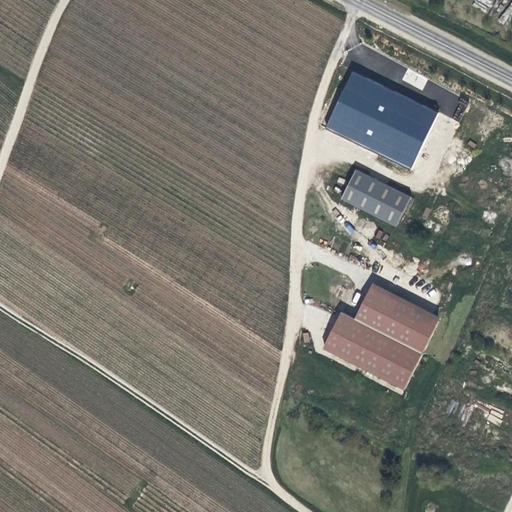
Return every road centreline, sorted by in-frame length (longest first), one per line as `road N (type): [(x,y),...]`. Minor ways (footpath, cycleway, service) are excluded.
road 1 (track): [(359,1),(307,144),(287,351),(266,439),(271,479),(305,511)]
road 2 (track): [(0,306),(277,489)]
road 3 (track): [(64,0),(0,165)]
road 4 (secondary): [(511,78),(357,0)]
road 5 (unknown): [(296,245),(428,294)]
